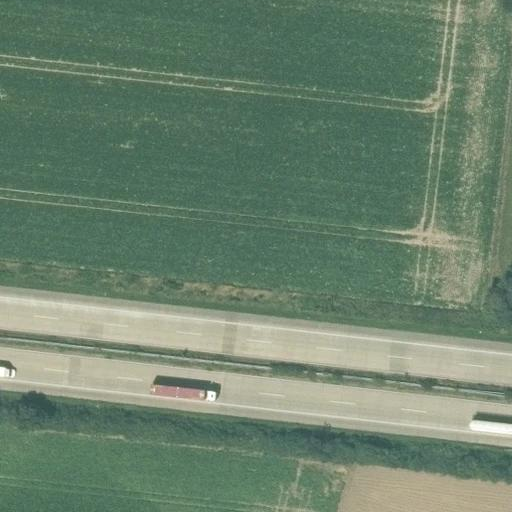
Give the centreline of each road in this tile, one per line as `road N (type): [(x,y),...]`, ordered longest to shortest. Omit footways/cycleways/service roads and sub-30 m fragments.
road 1 (motorway): [(511,369),(0,311)]
road 2 (motorway): [(0,364),(511,422)]
